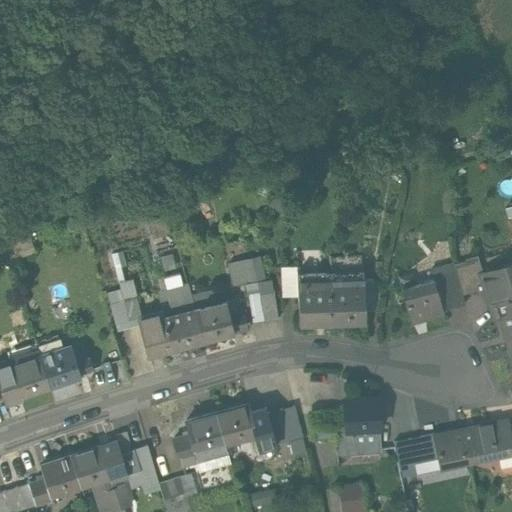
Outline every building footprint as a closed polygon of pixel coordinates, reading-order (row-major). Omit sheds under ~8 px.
[(11,245),(14,258),(37,253),(34,240),(11,245)] [(110,256),(113,268),(123,265),(120,253),(110,256)] [(465,261),(454,264),(457,274),(462,295),(474,292),(471,282),(482,279),(480,274),(482,273),(477,255),(464,259),(465,261)] [(260,259),(227,265),(233,293),(247,290),(248,298),(273,293),(272,282),(266,284),(260,259)] [(499,319),(499,318),(511,313),(511,263),(482,273),(480,274),(482,279),(486,291),(485,293),(488,301),(492,303),(498,320),(499,319)] [(429,271),(432,280),(433,279),(442,311),(465,305),(462,295),(457,274),(454,264),(429,271)] [(285,295),(299,294),(299,275),(299,267),(285,267),(285,295)] [(363,272),(329,273),(331,324),(365,323),(364,312),(364,283),(363,272)] [(329,273),(299,275),(299,294),(301,326),(331,324),(329,273)] [(109,293),(113,306),(135,300),(129,279),(118,282),(120,290),(109,293)] [(403,288),(400,289),(410,324),(427,319),(443,315),(442,311),(433,279),(432,280),(430,280),(431,282),(403,290),(403,288)] [(364,283),(364,312),(376,312),(380,283),(364,283)] [(163,314),(173,351),(204,342),(195,311),(189,287),(158,296),(163,314)] [(209,293),(193,297),(197,311),(213,306),(209,293)] [(273,293),(248,298),(253,324),(278,320),(273,293)] [(240,299),(226,303),(230,319),(244,315),(240,299)] [(141,324),(140,320),(135,300),(113,306),(119,329),(139,324),(141,324)] [(195,311),(204,342),(234,334),(233,331),(248,328),(244,315),(230,319),(226,303),(213,306),(197,311),(195,311)] [(499,319),(508,346),(511,344),(511,313),(499,318),(499,319)] [(163,314),(140,320),(141,324),(139,324),(148,357),(173,351),(163,314)] [(40,357),(50,387),(80,377),(79,376),(93,371),(89,360),(75,364),(69,346),(40,357)] [(8,360),(0,363),(0,390),(5,405),(22,399),(21,397),(50,387),(40,357),(11,367),(8,360)] [(377,398),(344,400),(345,413),(312,415),(314,438),(335,437),(336,447),(341,447),(342,454),(380,451),(379,451),(380,451),(379,430),(377,398)] [(250,413),(248,405),(217,414),(225,445),(255,437),(259,451),(275,445),(267,414),(266,408),(250,413)] [(267,414),(275,445),(301,439),(293,408),(267,414)] [(232,470),(225,445),(217,414),(187,422),(192,440),(177,444),(185,473),(195,470),(197,479),(232,470)] [(502,422),(462,431),(469,463),(497,457),(497,459),(511,455),(511,437),(509,425),(503,427),(502,422)] [(462,431),(432,437),(436,459),(439,471),(441,470),(441,469),(469,463),(462,431)] [(436,459),(432,437),(432,435),(409,440),(414,463),(436,459)] [(69,456),(80,489),(96,484),(99,494),(96,496),(100,511),(116,511),(132,507),(126,486),(116,490),(113,480),(128,476),(129,470),(136,468),(130,450),(121,453),(117,441),(69,456)] [(130,450),(136,468),(129,470),(128,476),(132,491),(143,487),(146,495),(162,490),(159,481),(147,445),(130,450)] [(69,456),(40,466),(45,480),(30,485),(37,506),(53,501),(52,497),(80,489),(69,456)] [(195,470),(159,481),(162,490),(168,511),(195,511),(192,498),(202,495),(197,479),(195,470)] [(19,511),(37,506),(30,485),(2,494),(8,511),(19,511)] [(267,487),(247,493),(251,506),(271,501),(267,487)] [(362,487),(340,490),(342,511),(353,511),(364,511),(362,487)] [(8,511),(2,494),(0,494),(0,511),(8,511)]
